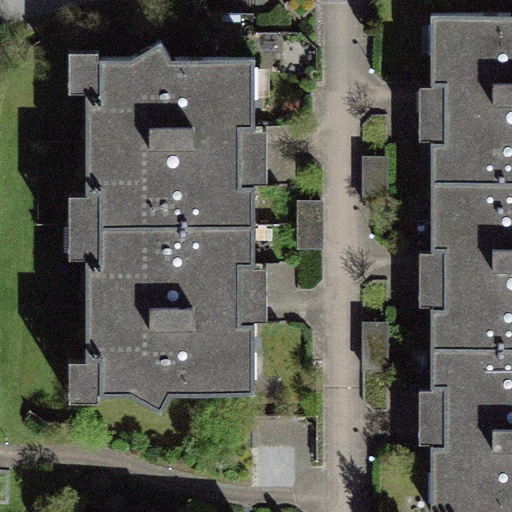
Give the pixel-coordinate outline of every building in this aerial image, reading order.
[(431,140),(431,180),(511,179),(511,12),(431,12),(431,83),(446,83),(446,140),(431,140)] [(100,191),(100,224),(254,224),(254,184),(239,184),(239,127),(254,127),(254,56),(171,56),(161,38),(130,56),(100,56),(100,91),(86,91),(86,191),(100,191)] [(387,156),(363,156),(362,204),(386,204),(387,156)] [(431,305),(431,345),(511,344),(511,179),(431,180),(431,248),(446,248),(446,305),(431,305)] [(322,201),(297,201),(297,247),(322,247),(322,201)] [(100,356),(100,391),(130,391),(161,409),(170,391),(254,391),(254,321),(241,321),(241,264),(254,264),(254,224),(100,224),(100,257),(86,257),(86,356),(100,356)] [(386,322),(363,322),(363,369),(386,369),(386,322)] [(431,442),(430,511),(511,511),(511,344),(431,345),(431,385),(446,385),(446,442),(431,442)]
